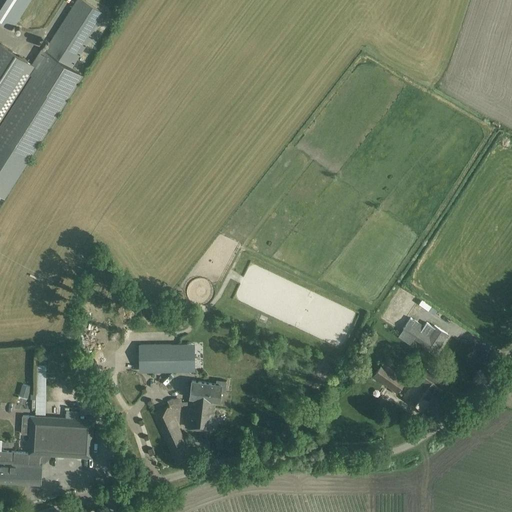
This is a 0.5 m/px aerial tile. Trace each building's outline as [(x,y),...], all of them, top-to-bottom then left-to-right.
[(0,194),(5,197),(30,158),(82,75),(72,68),(106,14),(83,0),(76,0),(45,50),(41,48),(32,63),(0,43),(0,194)] [(0,0),(0,21),(10,29),(28,0),(0,0)] [(397,320),(402,312),(395,308),(390,315),(397,320)] [(405,313),(397,325),(403,329),(402,331),(422,344),(422,345),(435,353),(448,334),(435,325),(431,330),(405,313)] [(179,344),(139,344),(139,370),(195,370),(194,352),(179,352),(179,344)] [(383,362),(374,376),(398,393),(407,379),(383,362)] [(439,395),(447,384),(425,367),(403,397),(422,412),(437,393),(439,395)] [(189,405),(187,427),(211,430),(214,401),(219,401),(221,391),(225,392),(226,381),(216,380),(216,384),(192,381),(189,401),(189,405)] [(177,465),(192,458),(174,417),(176,416),(173,408),(174,408),(171,399),(168,401),(170,405),(168,406),(166,402),(151,409),(177,465)] [(22,412),(31,408),(28,401),(19,406),(22,412)] [(24,434),(42,435),(43,416),(29,416),(24,423),(24,434)] [(91,457),(92,447),(94,420),(43,416),(42,435),(51,435),(50,455),(91,457)] [(0,482),(41,484),(42,463),(39,462),(40,457),(43,454),(43,453),(34,453),(0,450),(0,482)]
